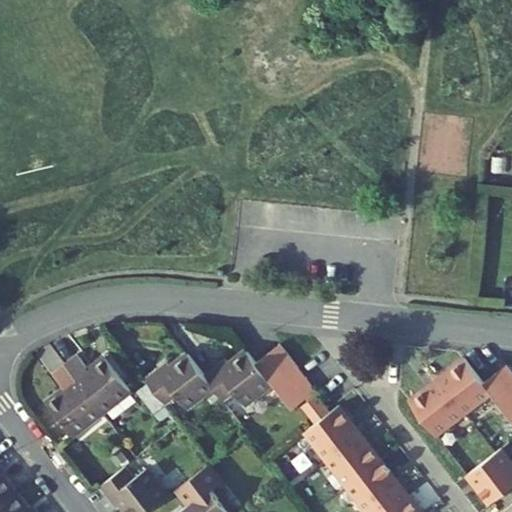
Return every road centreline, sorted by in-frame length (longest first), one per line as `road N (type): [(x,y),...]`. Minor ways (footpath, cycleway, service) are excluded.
road 1 (residential): [(0,342),(72,308),(143,297),(328,315)]
road 2 (residential): [(328,315),(347,362),(463,511)]
road 3 (residential): [(328,315),(511,335)]
road 4 (residential): [(0,406),(79,511)]
